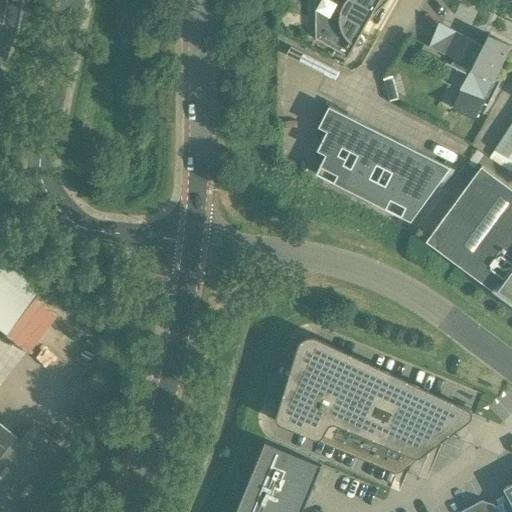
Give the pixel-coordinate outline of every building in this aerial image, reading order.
[(346,0),(345,2),(344,4),(337,0),(315,0),(316,38),(347,56),(343,63),(344,63),(355,45),(356,45),(357,46),(358,46),(359,46),(360,46),(360,45),(361,45),(362,45),(362,44),(363,43),(364,42),(364,41),(364,40),(364,39),(364,38),(364,37),(363,36),(362,35),(361,34),(367,23),(387,0),(346,0)] [(0,63),(1,64),(4,65),(9,44),(10,45),(20,7),(17,6),(5,2),(2,2),(0,1),(0,63)] [(441,25),(430,47),(454,59),(461,63),(458,69),(450,65),(443,61),(442,63),(467,75),(468,76),(461,90),(462,91),(463,90),(466,91),(457,110),(456,110),(475,119),(479,111),(483,113),(483,114),(484,114),(500,84),(499,83),(498,83),(498,84),(494,82),(494,81),(511,47),(488,35),(483,45),(483,46),(441,25)] [(451,167),(329,105),(319,126),(327,131),(317,150),(326,155),(317,173),(411,222),(451,167)] [(511,160),(511,124),(495,149),(511,160)] [(511,187),(509,185),(482,166),(427,241),(511,303),(511,187)] [(0,254),(0,325),(7,331),(15,321),(34,334),(70,359),(97,322),(0,254)] [(298,346),(278,414),(277,415),(277,418),(278,420),(279,422),(281,424),(394,471),(398,472),(401,471),(403,469),(404,467),(413,445),(423,449),(427,450),(429,449),(431,448),(452,433),(469,420),(471,419),(472,416),(472,413),(472,411),(470,409),(468,407),(466,407),(318,337),(316,336),(310,336),(305,338),(301,342),(298,346)] [(0,511),(40,511),(59,488),(49,480),(67,457),(31,429),(22,441),(0,423),(0,511)] [(300,511),(317,472),(319,466),(269,445),(265,444),(265,443),(236,511),(300,511)] [(511,511),(511,483),(503,488),(508,498),(495,504),(483,500),(460,511),(511,511)]
